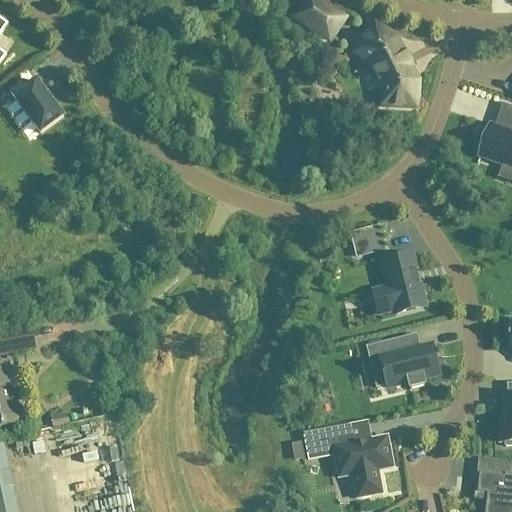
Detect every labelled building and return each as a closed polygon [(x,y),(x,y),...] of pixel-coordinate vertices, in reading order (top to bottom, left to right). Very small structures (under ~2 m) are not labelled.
[(344,21),(334,14),(312,0),(307,0),(294,20),(329,44),(344,21)] [(404,54),(402,55),(395,41),(374,27),(355,55),(369,64),(382,91),(381,108),(415,110),(417,84),(409,70),(411,69),(404,54)] [(62,120),(35,84),(13,100),(39,137),(62,120)] [(511,135),(490,128),(479,160),(511,171),(511,135)] [(364,233),(370,256),(383,253),(378,230),(364,233)] [(412,258),(382,265),(394,316),(424,309),(412,258)] [(31,330),(0,335),(0,359),(35,353),(31,330)] [(438,379),(430,348),(410,353),(407,339),(365,349),(368,364),(380,361),(383,373),(382,374),(383,378),(384,378),(387,391),(407,386),(409,392),(424,388),(423,382),(438,379)] [(11,394),(9,395),(4,365),(0,365),(0,429),(17,426),(15,416),(13,416),(11,407),(14,406),(11,394)] [(511,400),(506,400),(502,401),(503,416),(505,416),(505,426),(499,427),(500,446),(504,445),(504,449),(511,449),(511,400)] [(392,470),(386,440),(343,448),(340,430),(303,437),(308,463),(333,458),(338,481),(351,478),(356,501),(381,497),(377,473),(392,470)] [(15,511),(1,442),(0,441),(0,511),(15,511)] [(92,511),(130,511),(121,475),(102,480),(99,471),(82,475),(92,511)] [(478,476),(476,495),(486,496),(484,511),(511,511),(511,477),(504,476),(504,479),(478,476)]
